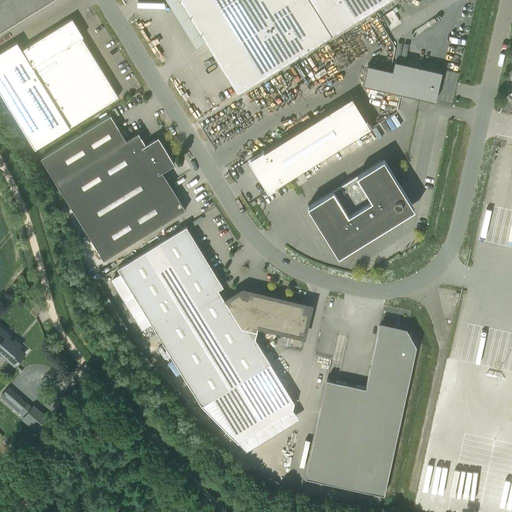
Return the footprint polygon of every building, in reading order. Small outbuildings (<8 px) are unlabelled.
[(0,0),(0,29),(47,0),(0,0)] [(180,0),(238,93),(387,0),(180,0)] [(17,41),(0,51),(0,90),(35,147),(118,96),(71,19),(22,49),(17,41)] [(389,90),(437,101),(444,71),(396,60),(389,90)] [(334,106),(248,160),(267,191),(358,134),(355,128),(350,132),(334,106)] [(126,139),(111,114),(41,157),(104,259),(186,209),(162,170),(174,162),(166,150),(158,138),(147,145),(138,132),(126,139)] [(308,205),(338,254),(404,213),(381,160),(308,205)] [(150,240),(166,230),(162,223),(146,234),(150,240)] [(221,300),(224,298),(218,288),(223,285),(186,225),(118,267),(121,272),(152,323),(154,327),(202,404),(238,441),(293,408),(294,401),(259,343),(241,339),(242,334),(221,300)] [(225,301),(224,298),(221,300),(242,334),(241,339),(259,343),(255,337),(258,324),(287,330),(294,302),(249,291),(247,297),(243,296),(240,292),(225,301)] [(294,302),(287,330),(284,342),(301,346),(309,311),(308,310),(308,312),(303,311),(305,304),(294,302)] [(327,378),(307,471),(305,476),(384,494),(385,488),(386,488),(417,345),(406,327),(380,321),(379,325),(366,387),(327,378)] [(0,328),(0,351),(15,364),(24,354),(19,350),(22,347),(1,328),(0,328)] [(25,415),(27,417),(33,409),(31,408),(32,407),(8,386),(0,395),(24,416),(25,415)]
